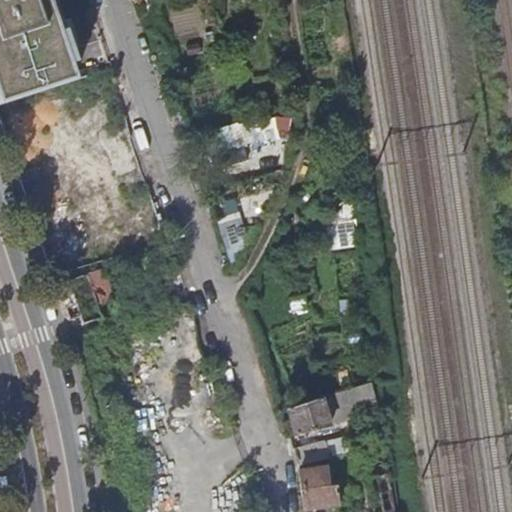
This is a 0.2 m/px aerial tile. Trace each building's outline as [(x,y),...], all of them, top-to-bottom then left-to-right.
[(0,0),(0,102),(70,83),(46,0),(0,0)] [(100,330),(105,329),(98,305),(113,300),(104,273),(124,267),(121,260),(86,271),(88,277),(69,283),(72,293),(62,297),(75,336),(100,330)] [(295,437),(329,426),(323,409),(348,401),(345,392),(286,411),(295,437)] [(330,431),(329,426),(295,437),(297,442),(330,431)] [(297,468),(329,461),(325,444),(292,452),(297,468)] [(373,511),(392,511),(383,448),(365,452),(373,511)] [(327,471),(319,472),(321,490),(329,489),(327,471)] [(302,511),(335,511),(334,507),(338,507),(335,488),(329,489),(321,490),(319,472),(298,475),(302,511)]
